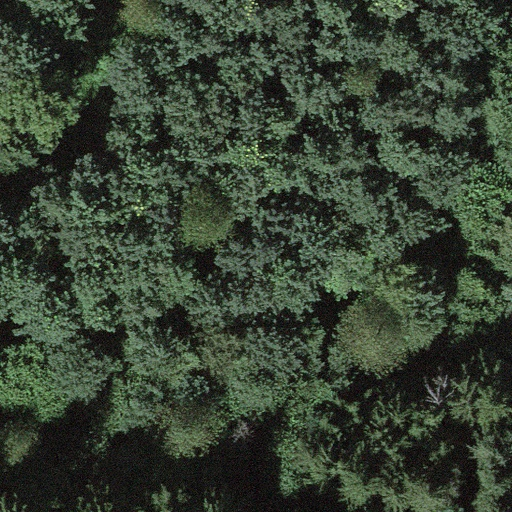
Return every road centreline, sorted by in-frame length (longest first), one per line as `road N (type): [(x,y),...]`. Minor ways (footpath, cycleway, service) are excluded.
road 1 (track): [(0,340),(143,333),(399,293),(511,249)]
road 2 (track): [(0,415),(105,434),(331,511)]
